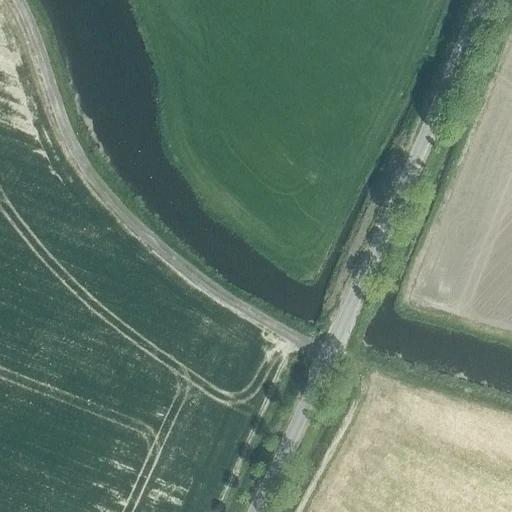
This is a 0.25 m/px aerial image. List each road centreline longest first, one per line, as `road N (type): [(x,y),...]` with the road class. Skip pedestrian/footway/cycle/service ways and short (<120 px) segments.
road 1 (unclassified): [(332,360),(243,317),(175,270),(97,192),(59,126),(36,41),(14,0)]
road 2 (tertiary): [(332,360),(482,0)]
road 3 (tertiary): [(260,511),(332,360)]
